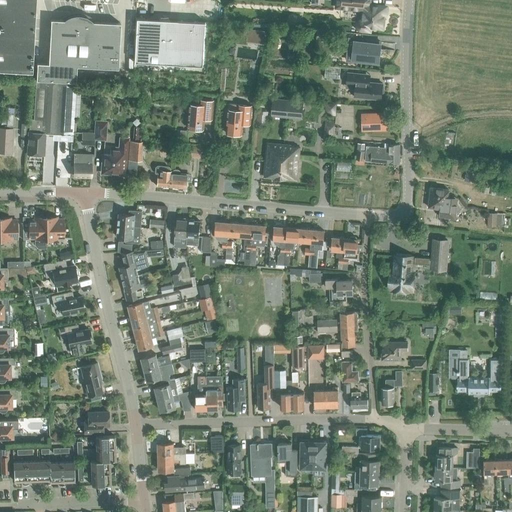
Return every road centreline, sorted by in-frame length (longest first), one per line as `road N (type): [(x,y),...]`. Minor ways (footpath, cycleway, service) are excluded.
road 1 (residential): [(81,194),(368,214)]
road 2 (residential): [(136,425),(81,194)]
road 3 (residential): [(136,425),(372,419)]
road 4 (residential): [(372,419),(368,214)]
road 5 (unclassified): [(408,143),(410,0)]
road 6 (residential): [(14,505),(142,500)]
